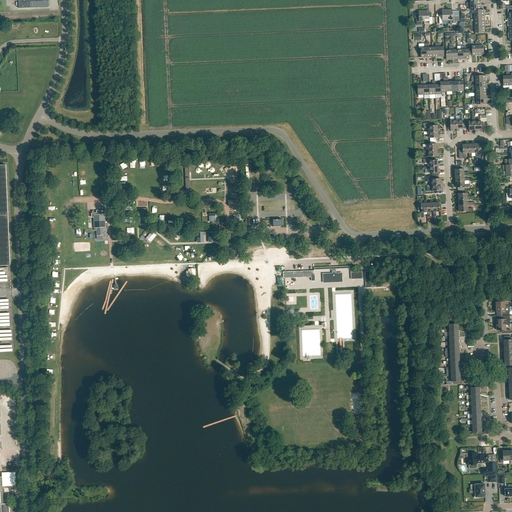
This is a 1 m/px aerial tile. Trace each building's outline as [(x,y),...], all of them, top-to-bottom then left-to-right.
[(19,8),(49,7),(48,0),(18,0),(18,1),(19,8)] [(442,10),(442,17),(439,17),(439,24),(442,24),(442,21),(447,20),(447,10),(442,10)] [(447,10),(447,20),(450,20),(450,23),(456,23),(455,16),(452,16),(452,10),(447,10)] [(418,11),(419,18),(416,18),(416,25),(421,25),(421,21),(424,21),(424,11),(418,11)] [(424,11),(424,21),(429,21),(429,24),(432,24),(432,17),(429,17),(429,11),(424,11)] [(426,44),(418,44),(419,48),(420,48),(421,58),(424,57),(424,58),(427,58),(426,44)] [(457,129),(457,131),(460,131),(459,129),(466,129),(466,122),(462,123),(462,115),(460,115),(460,120),(456,120),(457,129)] [(468,121),(468,122),(466,122),(466,129),(469,129),(469,132),(472,132),(472,130),(475,130),(474,121),(475,121),(474,116),(472,116),(472,121),(468,121)] [(429,128),(429,131),(438,131),(440,131),(440,128),(438,128),(437,125),(429,125),(429,123),(423,123),(423,125),(423,128),(429,128)] [(429,131),(424,131),(424,134),(429,134),(429,138),(430,138),(430,141),(436,141),(436,137),(440,137),(440,135),(438,135),(438,131),(429,131)] [(430,144),(423,144),(423,147),(428,147),(428,150),(437,150),(439,150),(439,147),(437,147),(436,141),(430,141),(430,144)] [(466,144),(462,144),(462,150),(458,150),(459,159),(466,158),(465,153),(469,153),(468,144),(468,142),(466,142),(466,144)] [(5,164),(0,164),(0,263),(11,263),(5,164)] [(429,167),(424,167),(424,169),(429,169),(429,173),(432,173),(432,176),(438,175),(438,172),(440,172),(440,170),(438,170),(438,166),(429,167)] [(432,181),(432,185),(441,185),(443,185),(442,182),(440,182),(440,178),(438,178),(438,175),(432,176),(425,176),(425,179),(426,179),(426,182),(432,181)] [(453,182),(454,184),(455,184),(456,187),(457,187),(457,190),(464,190),(464,187),(470,187),(470,184),(464,184),(464,181),(455,182),(453,182)] [(458,194),(456,194),(456,196),(458,196),(458,200),(467,199),(473,199),(472,196),(467,196),(467,193),(464,193),(464,190),(457,190),(458,194)] [(138,224),(147,224),(147,209),(137,209),(138,224)] [(105,213),(91,214),(92,217),(93,217),(94,228),(106,227),(105,213)] [(205,232),(197,232),(197,240),(204,240),(203,235),(205,235),(205,232)] [(217,232),(208,232),(209,240),(215,240),(215,235),(217,235),(217,232)] [(151,233),(145,238),(149,242),(155,236),(151,233)] [(336,269),(351,269),(351,266),(314,268),(314,270),(332,269),(332,273),(322,274),(323,280),(342,280),(342,273),(336,273),(336,269)] [(314,274),(314,271),(303,271),(285,272),(283,272),(283,278),(285,278),(311,277),(311,281),(315,281),(315,274),(314,274)] [(370,271),(365,272),(366,288),(372,287),(408,286),(407,282),(371,283),(370,271)] [(501,298),(501,301),(495,301),(495,307),(505,307),(504,304),(504,301),(508,301),(510,301),(510,298),(501,298)] [(509,312),(509,307),(505,307),(495,307),(496,313),(502,312),(502,315),(509,315),(509,312)] [(496,324),(505,324),(510,324),(509,318),(509,315),(502,315),(502,319),(496,319),(496,324)] [(505,324),(496,324),(497,330),(503,330),(503,333),(510,333),(510,329),(506,329),(505,324)] [(511,345),(511,339),(511,336),(504,336),(504,339),(503,340),(504,346),(511,345)] [(509,460),(508,451),(502,451),(503,451),(503,456),(500,456),(500,463),(503,462),(503,460),(509,460)] [(476,452),(468,453),(468,457),(465,457),(466,464),(468,464),(469,465),(477,464),(477,463),(488,462),(488,455),(476,456),(476,452)] [(482,468),(482,475),(497,474),(496,462),(488,463),(488,468),(482,468)] [(5,473),(2,477),(2,482),(6,486),(11,485),(15,482),(15,476),(11,473),(5,473)] [(479,497),(485,497),(484,484),(475,484),(475,485),(471,485),(471,489),(475,489),(475,494),(474,494),(475,498),(479,498),(479,497)] [(0,511),(8,511),(8,504),(3,504),(3,502),(0,502),(0,495),(0,511)]
